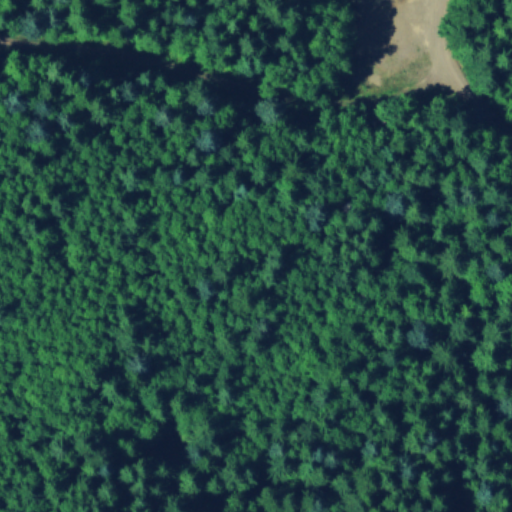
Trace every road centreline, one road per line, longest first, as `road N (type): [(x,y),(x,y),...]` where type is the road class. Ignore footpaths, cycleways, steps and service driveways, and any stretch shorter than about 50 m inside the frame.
road 1 (track): [(0,38),(67,56),(317,94),(454,73)]
road 2 (track): [(449,0),(440,23),(454,73),(511,131)]
